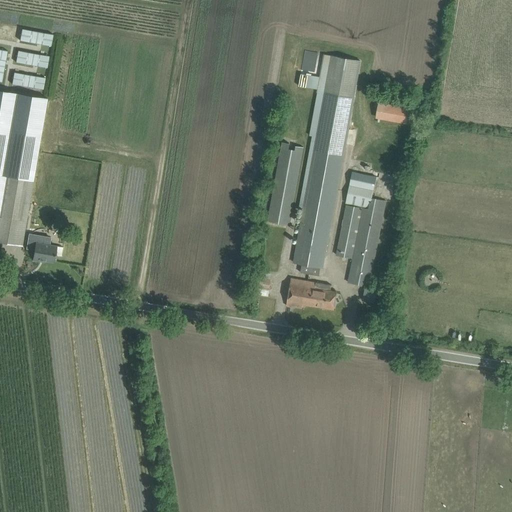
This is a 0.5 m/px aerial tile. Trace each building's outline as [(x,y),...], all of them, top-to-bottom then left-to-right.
[(21,34),(20,40),(51,45),(52,39),(53,34),(22,28),(21,34)] [(18,50),(16,61),(47,67),(49,56),(18,50)] [(314,69),(317,52),(304,50),(301,67),(314,69)] [(312,136),(300,205),(304,208),(300,227),(294,263),(302,265),(301,273),(319,276),(321,268),(323,268),(329,232),(354,98),(361,60),(332,55),(324,54),(320,77),(305,74),(301,74),(300,79),(299,86),(318,89),(309,135),(312,136)] [(14,72),(12,83),(43,89),(45,77),(14,72)] [(0,241),(22,245),(47,98),(0,89),(0,241)] [(391,105),(388,120),(408,123),(410,109),(391,105)] [(289,225),(303,152),(281,148),(268,221),(289,225)] [(371,276),(386,201),(372,198),(376,177),(353,172),(346,203),(362,206),(362,208),(346,205),(338,245),(336,255),(353,258),(348,282),(369,286),(371,276)] [(28,241),(27,248),(35,249),(33,259),(40,261),(44,261),(45,260),(53,261),(54,259),(55,259),(56,254),(61,255),(63,247),(28,241)] [(268,296),(271,280),(269,280),(271,274),(260,272),(256,294),(268,296)] [(334,309),(337,292),(331,291),(332,285),(292,278),(287,305),(302,308),(303,304),(334,309)]
